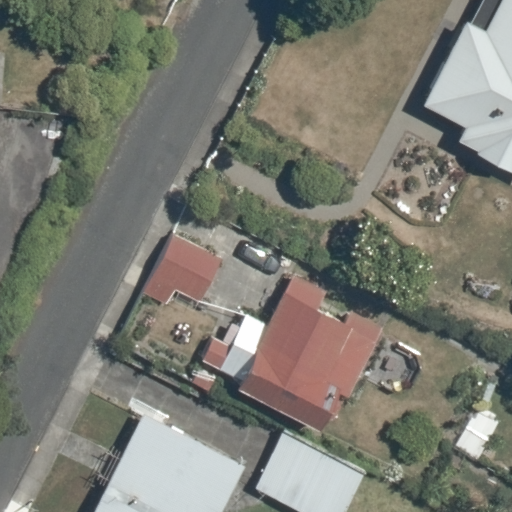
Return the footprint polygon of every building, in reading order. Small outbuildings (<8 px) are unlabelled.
[(511,167),(511,0),(484,0),(472,23),(468,20),(423,104),(463,125),(456,138),(477,149),(475,153),(509,172),(511,167)] [(222,261),(173,236),(143,293),(165,305),(174,289),(200,303),(222,261)] [(201,361),(240,381),(237,387),(317,427),(336,390),(346,395),(381,327),(351,311),(345,323),(316,308),(324,292),(293,276),(268,325),(247,314),(231,346),(213,337),(201,361)] [(143,413),(92,511),(217,511),(242,463),(143,413)] [(343,511),(365,471),(285,429),(254,488),(300,511),(343,511)]
